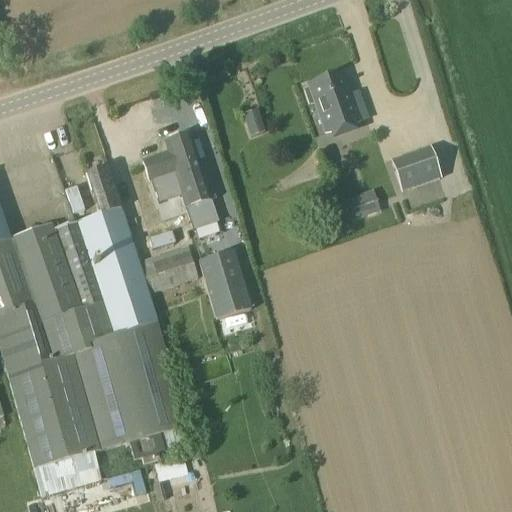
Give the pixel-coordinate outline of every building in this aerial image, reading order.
[(367,120),(362,105),(355,108),(343,73),(308,86),(310,89),(304,91),(309,107),(315,105),(326,135),(367,120)] [(264,135),(257,113),(243,118),(250,140),(264,135)] [(215,220),(189,136),(174,141),(182,168),(181,168),(186,182),(187,186),(190,185),(196,207),(173,214),(178,231),(215,220)] [(168,187),(164,188),(173,214),(196,207),(190,185),(187,186),(186,182),(181,168),(182,168),(174,141),(164,144),(167,155),(142,163),(148,184),(165,178),(168,187)] [(392,166),(402,194),(439,181),(430,152),(392,166)] [(107,168),(85,175),(98,219),(120,213),(120,211),(107,168)] [(364,206),(361,198),(347,203),(354,221),(377,213),(373,203),(364,206)] [(0,212),(0,358),(41,499),(100,482),(93,456),(130,445),(135,462),(141,461),(190,447),(165,361),(147,298),(137,265),(122,211),(120,211),(120,213),(98,219),(54,232),(52,227),(10,240),(0,212)] [(189,249),(137,265),(147,298),(197,281),(189,249)] [(251,313),(233,253),(198,264),(216,322),(251,313)] [(166,478),(186,473),(183,461),(164,465),(166,478)]
